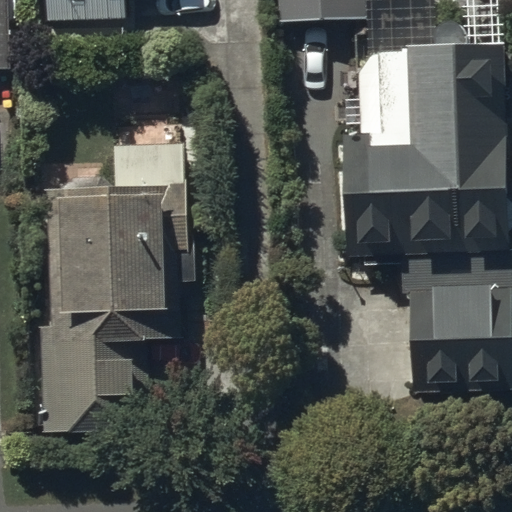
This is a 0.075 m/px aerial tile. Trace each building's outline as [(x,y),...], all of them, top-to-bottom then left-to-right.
[(8,0),(0,0),(0,76),(11,76),(8,0)] [(41,0),(42,25),(126,25),(125,0),(41,0)] [(370,0),(276,0),(277,27),(371,25),(370,0)] [(440,29),(436,36),(436,59),(374,60),(360,79),(347,70),(334,80),(334,96),(346,103),(347,143),(343,143),(347,273),(403,271),(404,301),(413,301),(415,401),(511,398),(511,342),(504,50),(470,51),(469,36),(465,29),(440,29)] [(185,155),(114,153),(114,170),(77,170),(76,184),(46,201),(46,225),(62,225),(62,331),(40,331),(41,441),(152,441),(152,348),(182,348),(182,291),(196,291),(196,242),(190,243),(190,189),(185,189),(185,155)]
